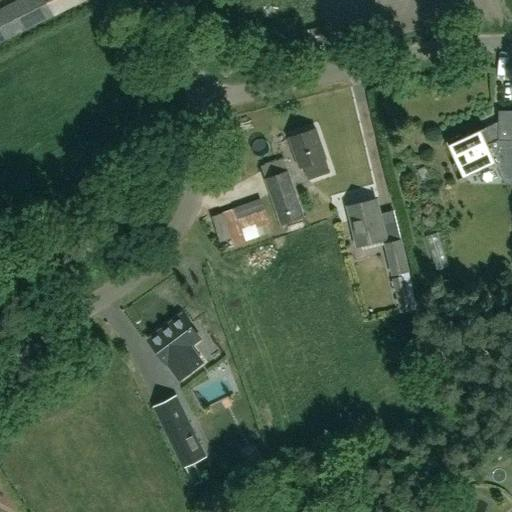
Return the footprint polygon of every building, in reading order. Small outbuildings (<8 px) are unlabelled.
[(46,0),(24,0),(0,12),(0,41),(53,14),(46,0)] [(308,30),(312,48),(324,45),(320,27),(308,30)] [(498,122),(447,145),(456,163),(452,165),(458,179),(462,177),(463,178),(495,163),(504,185),(511,185),(511,110),(498,111),(498,122)] [(315,129),(288,138),(299,168),(303,166),(308,180),(329,173),(325,159),(315,129)] [(305,218),(288,171),(264,179),(280,227),(305,218)] [(387,239),(377,200),(349,207),(359,246),(387,239)] [(417,311),(401,238),(383,242),(399,314),(417,311)] [(220,385),(189,346),(171,323),(148,340),(166,363),(175,375),(183,369),(205,397),(220,385)] [(164,427),(183,466),(204,455),(185,417),(164,427)] [(258,505),(258,488),(241,487),(241,505),(258,505)] [(20,511),(10,494),(0,500),(0,511),(20,511)]
